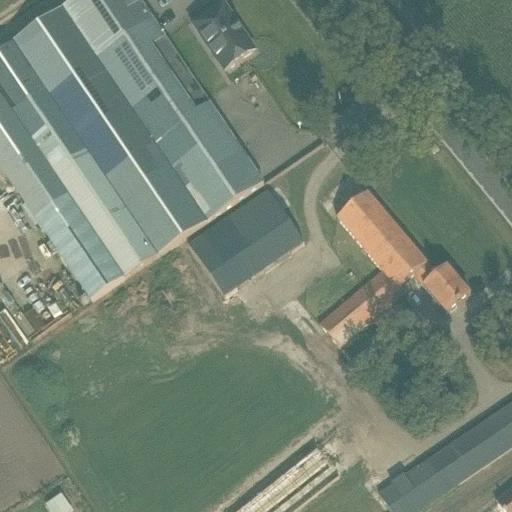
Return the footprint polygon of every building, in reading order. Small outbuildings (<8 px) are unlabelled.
[(0,54),(0,171),(90,305),(107,295),(125,283),(184,243),(264,189),(209,107),(196,116),(152,50),(164,42),(140,5),(136,0),(80,0),(13,46),(0,54)] [(225,75),(255,54),(223,8),(194,28),(209,51),(225,75)] [(319,329),(339,352),(403,298),(398,292),(414,279),(447,319),(471,299),(447,271),(437,280),(367,197),(337,222),(382,276),(319,329)] [(511,408),(379,499),(388,511),(422,511),(511,451),(511,408)] [(245,511),(358,511),(323,459),(245,511)] [(511,511),(511,493),(497,506),(501,511),(511,511)] [(44,511),(67,511),(57,495),(41,506),(44,511)]
